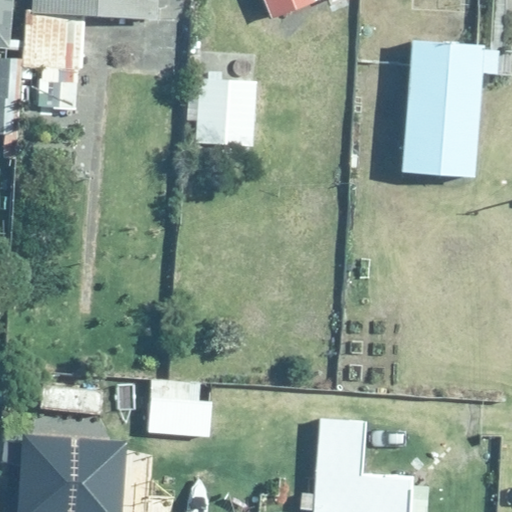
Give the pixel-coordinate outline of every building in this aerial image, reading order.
[(0,0),(0,48),(9,49),(12,0),(0,0)] [(26,0),(27,6),(16,6),(14,58),(0,57),(0,107),(77,109),(79,13),(153,15),(153,0),(26,0)] [(259,0),(267,17),(303,0),(259,0)] [(477,39),(403,36),(396,171),(471,174),(477,39)] [(251,147),(251,78),(189,79),(190,148),(251,147)] [(113,387),(111,430),(208,434),(210,398),(196,397),(197,381),(145,379),(145,388),(113,387)] [(97,386),(37,382),(33,437),(93,440),(97,386)] [(357,414),(313,414),(311,492),(297,492),(297,509),(308,509),(308,511),(421,511),(422,474),(356,473),(357,414)]
